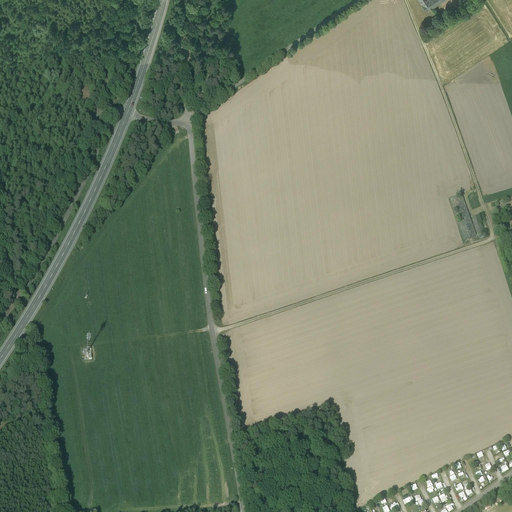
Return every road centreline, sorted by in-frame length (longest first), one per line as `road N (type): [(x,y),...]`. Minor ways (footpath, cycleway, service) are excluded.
road 1 (unclassified): [(244,511),(187,120)]
road 2 (primary): [(0,357),(61,256),(127,112)]
road 3 (track): [(493,239),(407,0)]
road 4 (unclassified): [(187,120),(357,0)]
